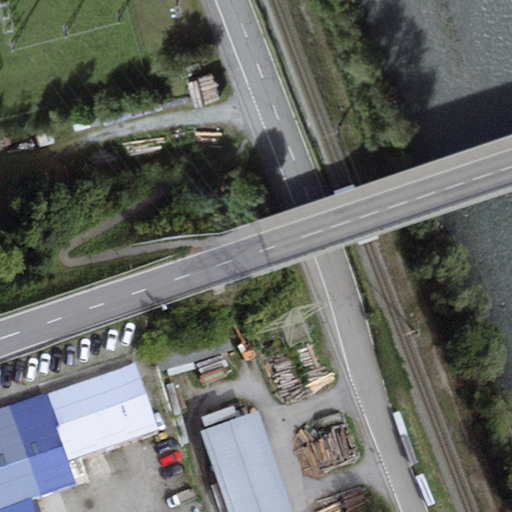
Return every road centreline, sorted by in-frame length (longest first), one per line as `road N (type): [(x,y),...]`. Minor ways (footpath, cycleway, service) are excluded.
road 1 (residential): [(412,511),(232,0)]
road 2 (tertiary): [(511,168),(0,342)]
